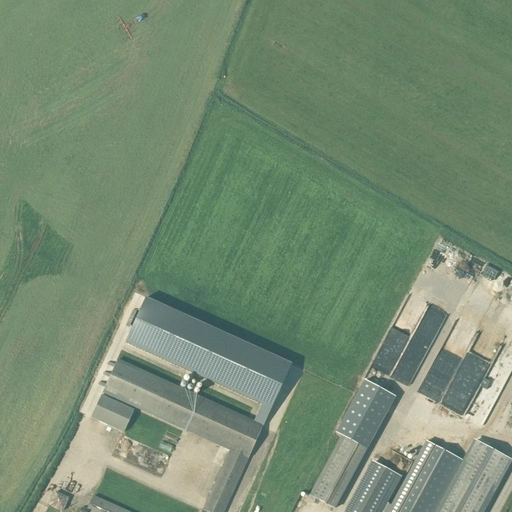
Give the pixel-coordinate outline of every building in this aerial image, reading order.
[(427,348),(410,341),(428,301),(407,291),(373,368),(411,385),(427,348)] [(117,359),(101,393),(228,451),(200,511),(224,511),(248,459),(263,425),(290,364),(145,298),(124,343),(261,405),(254,421),(117,359)] [(482,387),(454,375),(441,406),(485,424),(505,378),(497,375),(495,380),(487,376),(482,387)] [(367,380),(338,433),(342,435),(368,449),(396,397),(367,380)] [(134,410),(101,395),(90,418),(124,433),(134,410)] [(249,418),(253,420),(257,409),(254,407),(249,418)] [(368,449),(342,435),(309,496),(335,510),(368,449)] [(381,511),(400,476),(374,462),(347,511),(482,511),(511,460),(478,443),(467,463),(435,446),(398,511),(381,511)] [(68,497),(55,492),(49,505),(62,511),(68,497)] [(85,511),(128,511),(93,496),(85,511)]
